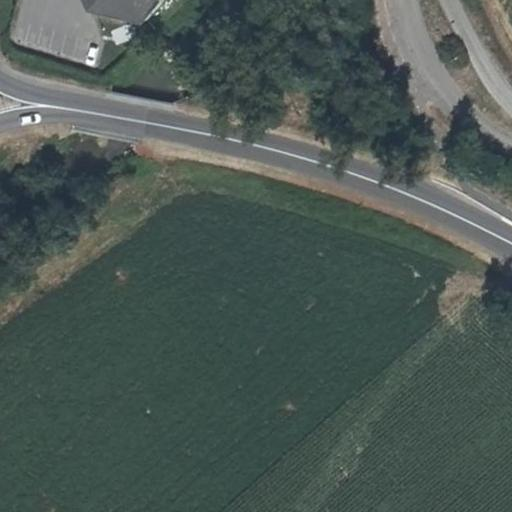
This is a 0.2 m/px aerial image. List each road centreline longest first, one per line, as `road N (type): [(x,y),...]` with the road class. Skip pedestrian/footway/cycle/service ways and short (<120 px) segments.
road 1 (tertiary): [(511,244),(394,186),(182,130),(90,116)]
road 2 (unclassified): [(407,0),(435,86),(511,148)]
